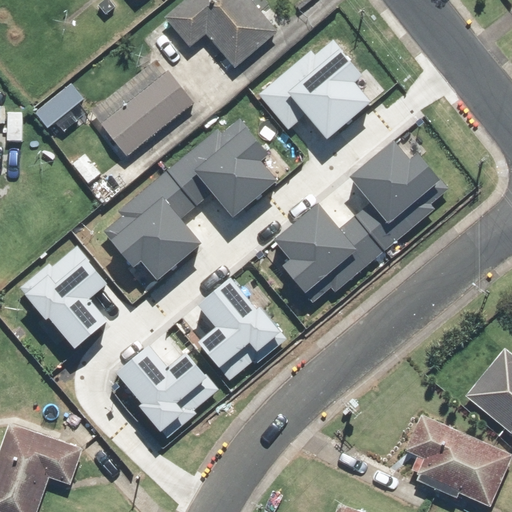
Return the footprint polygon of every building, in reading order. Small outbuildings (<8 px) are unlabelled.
[(283,28),(258,0),(182,0),(166,14),(194,47),(209,34),(237,67),(283,28)] [(336,56),(330,48),(272,93),(298,127),(322,108),(338,129),(388,91),(376,75),(383,69),(359,39),(336,56)] [(196,102),(160,57),(92,112),(128,157),(196,102)] [(88,97),(74,81),(38,112),(52,128),(88,97)] [(256,106),(185,160),(219,204),(236,191),(251,209),(304,168),(256,106)] [(412,219),(467,178),(440,143),(431,150),(416,131),(361,173),(378,194),(387,187),(412,219)] [(176,167),(106,221),(144,270),(159,258),(170,272),(225,230),(176,167)] [(319,298),(393,240),(371,211),(355,223),(339,202),(296,236),(312,257),(296,269),(319,298)] [(99,238),(36,287),(84,349),(130,313),(111,288),(127,275),(99,238)] [(237,370),(299,322),(254,264),(212,296),(233,323),(213,339),(237,370)] [(120,369),(165,426),(227,378),(204,348),(183,364),(162,336),(120,369)] [(511,430),(511,349),(506,344),(467,396),(511,430)] [(511,462),(511,449),(425,411),(408,447),(420,452),(413,468),(421,472),(417,479),(461,499),(464,491),(493,504),(511,462)] [(88,446),(13,420),(0,457),(0,511),(38,511),(52,475),(75,483),(88,446)] [(374,511),(341,500),(337,511),(374,511)]
